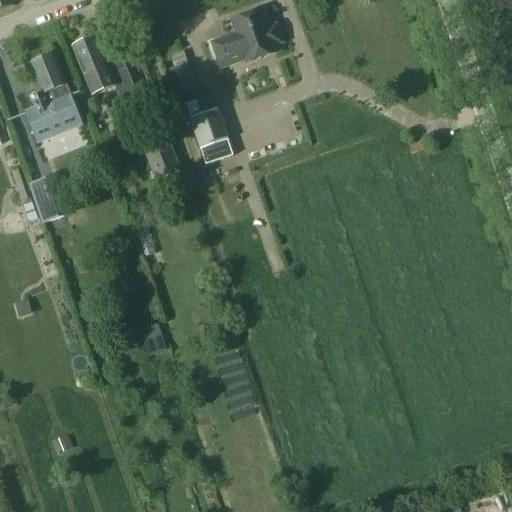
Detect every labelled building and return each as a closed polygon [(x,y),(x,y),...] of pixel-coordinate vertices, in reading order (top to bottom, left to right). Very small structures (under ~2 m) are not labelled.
[(13,0),(0,0),(0,12),(10,8),(11,8),(16,6),(13,0)] [(263,13),(233,23),(237,37),(213,45),(221,70),(246,62),(247,65),(277,55),(275,48),(283,45),(277,27),(269,30),(263,13)] [(141,104),(127,70),(124,62),(108,68),(96,39),(73,48),(86,80),(92,98),(116,89),(125,110),(141,104)] [(67,87),(66,87),(53,56),(32,65),(43,93),(45,96),(39,99),(38,97),(36,96),(31,98),(30,100),(32,104),(34,105),(36,105),(37,108),(24,113),(34,137),(80,119),(67,87)] [(199,152),(202,151),(207,166),(234,157),(219,110),(189,120),(199,152)] [(182,172),(168,137),(142,147),(156,182),(182,172)] [(30,187),(43,226),(69,217),(55,178),(30,187)] [(143,333),(151,356),(164,351),(157,328),(143,333)]
